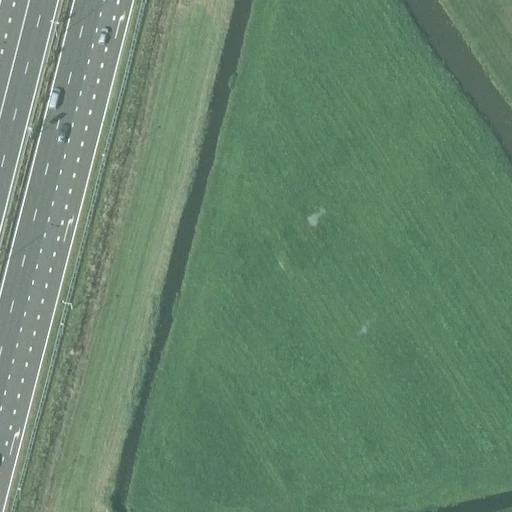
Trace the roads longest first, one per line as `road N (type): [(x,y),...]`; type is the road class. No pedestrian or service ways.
road 1 (motorway): [(0,388),(97,0)]
road 2 (motorway): [(44,0),(0,175)]
